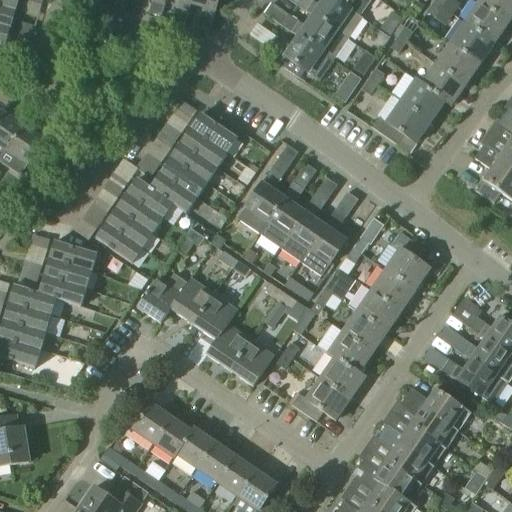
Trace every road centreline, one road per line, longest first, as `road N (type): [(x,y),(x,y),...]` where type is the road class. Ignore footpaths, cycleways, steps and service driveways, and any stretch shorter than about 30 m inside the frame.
road 1 (residential): [(49,511),(91,452),(113,382),(135,355),(152,351),(337,474)]
road 2 (residential): [(337,474),(400,364),(476,261)]
road 3 (residential): [(405,203),(208,66)]
road 4 (residential): [(74,218),(197,57)]
road 5 (residential): [(511,69),(405,203)]
road 6 (residential): [(197,57),(97,12),(67,16)]
